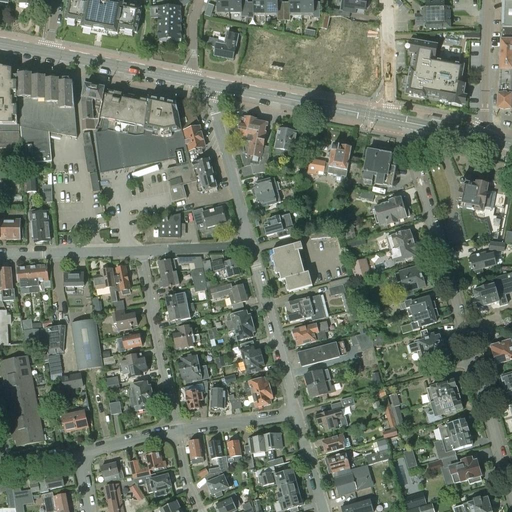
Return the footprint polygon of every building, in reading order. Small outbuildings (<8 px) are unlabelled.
[(68,0),(65,20),(83,24),(82,28),(118,35),(119,31),(136,34),(141,9),(123,6),(123,5),(114,3),(114,1),(108,0),(68,0)] [(229,0),(217,0),(218,5),(218,13),(229,13),(229,0)] [(241,0),(229,0),(229,13),(241,13),(241,18),(247,18),(248,5),(241,5),(241,0)] [(248,6),(247,18),(247,19),(254,19),(254,14),(266,14),(265,0),(253,0),(254,6),(248,6)] [(277,0),(265,0),(266,14),(266,17),(277,17),(277,21),(284,21),(284,6),(277,6),(277,0)] [(289,0),(290,6),(284,6),(284,21),(290,21),(290,17),(302,17),(301,0),(289,0)] [(313,0),(301,0),(302,17),(313,17),(313,19),(320,19),(320,6),(313,6),(313,0)] [(367,0),(344,0),(343,12),(332,10),(332,16),(349,19),(350,13),(355,14),(356,10),(365,12),(366,9),(367,9),(368,2),(367,2),(367,0)] [(502,30),(511,30),(511,0),(503,0),(503,1),(502,1),(502,2),(503,2),(503,10),(502,30)] [(416,22),(416,27),(424,26),(424,29),(450,28),(450,7),(444,7),(444,2),(427,3),(427,8),(420,9),(420,16),(418,16),(416,18),(416,22)] [(208,5),(204,16),(210,18),(214,7),(208,5)] [(181,8),(151,9),(151,18),(159,18),(159,39),(159,40),(160,40),(160,42),(160,43),(167,43),(168,42),(168,40),(181,40),(181,39),(181,8)] [(323,14),(320,28),(329,29),(332,16),(323,14)] [(511,30),(502,30),(501,54),(499,55),(499,59),(501,61),(500,83),(499,83),(499,89),(500,89),(500,95),(498,95),(498,109),(504,110),(511,109),(511,108),(511,94),(511,70),(511,66),(511,30)] [(217,45),(214,57),(233,60),(238,36),(227,34),(225,47),(217,45)] [(274,39),(255,36),(249,67),(369,91),(375,60),(373,60),(377,40),(349,34),(346,51),(275,37),(274,39)] [(411,69),(406,95),(426,99),(427,96),(441,98),(440,101),(449,103),(449,104),(461,106),(465,86),(461,85),(464,66),(434,60),(434,58),(435,58),(437,46),(413,41),(411,54),(415,55),(412,69),(411,69)] [(12,71),(0,68),(0,125),(17,126),(18,99),(18,77),(12,77),(12,71)] [(25,156),(26,163),(52,162),(50,140),(72,139),(77,139),(72,83),(59,83),(59,80),(46,80),(46,78),(32,78),(32,75),(18,75),(18,99),(17,126),(17,133),(22,133),(23,156),(25,156)] [(83,94),(82,104),(83,121),(82,121),(83,132),(95,131),(98,124),(99,119),(104,93),(105,89),(84,85),(82,93),(82,94),(83,94)] [(175,160),(177,168),(191,165),(191,163),(178,113),(176,105),(149,99),(123,93),(115,92),(115,95),(106,93),(101,119),(104,120),(101,133),(96,134),(100,175),(111,173),(175,160)] [(178,113),(191,163),(198,162),(196,156),(203,154),(202,149),(205,148),(200,128),(199,128),(195,114),(192,114),(191,110),(184,109),(178,113)] [(250,172),(252,171),(250,157),(256,122),(256,121),(245,119),(245,118),(242,118),(238,121),(237,126),(238,126),(238,128),(239,129),(238,136),(242,137),(241,142),(245,155),(241,156),(244,168),(249,167),(250,172)] [(250,157),(252,171),(253,176),(254,175),(260,174),(262,174),(265,174),(270,149),(263,147),(264,138),(264,137),(267,125),(256,122),(250,157)] [(17,133),(17,126),(0,125),(0,148),(17,149),(17,133)] [(283,154),(283,151),(282,151),(284,141),(295,143),(297,134),(296,134),(296,133),(297,130),(280,126),(280,129),(279,130),(279,131),(275,152),(276,154),(280,155),(283,154)] [(83,135),(85,147),(92,146),(90,133),(83,135)] [(282,151),(283,151),(285,152),(284,158),(291,159),(292,153),(293,153),(295,143),(284,141),(282,151)] [(83,148),(88,174),(97,172),(92,146),(83,148)] [(310,161),(307,174),(318,176),(318,172),(323,173),(324,169),(329,170),(328,176),(346,179),(351,150),(342,148),(342,149),(339,148),(339,147),(333,146),(332,152),(329,166),(325,165),(325,164),(310,161)] [(376,173),(375,177),(377,178),(376,186),(391,188),(392,186),(397,156),(392,155),(393,151),(381,149),(380,153),(378,153),(377,155),(379,155),(378,163),(380,163),(378,174),(376,173)] [(373,177),(375,177),(376,173),(378,174),(380,163),(378,163),(379,155),(377,155),(378,153),(368,151),(366,163),(364,173),(365,173),(363,181),(365,181),(365,183),(372,185),(373,177)] [(191,165),(177,168),(166,171),(172,203),(187,199),(183,186),(197,183),(197,182),(203,180),(203,176),(212,174),(209,160),(191,165)] [(36,173),(23,174),(25,195),(37,194),(36,173)] [(47,186),(43,186),(43,203),(52,203),(51,173),(47,173),(47,186)] [(90,175),(93,193),(100,192),(97,174),(90,175)] [(215,182),(212,174),(203,176),(203,180),(197,182),(197,183),(198,185),(197,188),(198,192),(200,194),(217,189),(216,188),(217,187),(216,183),(215,182)] [(253,190),(252,191),(253,196),(255,197),(256,197),(273,192),(277,191),(280,190),(278,183),(275,184),(274,180),(270,181),(270,180),(255,184),(256,189),(254,189),(254,190),(253,190)] [(454,217),(453,224),(456,224),(454,234),(463,236),(467,216),(471,216),(472,211),(482,213),(483,209),(492,211),(495,194),(486,193),(488,187),(477,184),(476,186),(465,184),(465,183),(464,181),(462,181),(460,182),(460,184),(461,186),(462,186),(457,208),(458,208),(458,209),(457,214),(459,214),(458,218),(454,217)] [(277,191),(273,192),(256,197),(258,205),(260,204),(261,209),(276,205),(276,204),(280,203),(277,191)] [(361,199),(372,201),(373,195),(362,193),(361,199)] [(374,209),(377,218),(407,208),(404,198),(400,200),(400,199),(389,202),(389,204),(382,206),(382,207),(374,209)] [(206,222),(207,229),(226,224),(222,208),(203,213),(202,210),(192,212),(195,225),(206,222)] [(407,208),(377,218),(380,227),(387,225),(388,226),(398,223),(398,222),(406,219),(406,218),(410,217),(407,208)] [(39,210),(29,211),(32,237),(34,237),(34,243),(42,243),(40,213),(39,213),(39,210)] [(47,213),(40,213),(42,243),(50,242),(48,221),(47,221),(47,213)] [(349,213),(342,218),(346,222),(352,217),(349,213)] [(160,239),(180,239),(180,216),(160,220),(160,239)] [(265,225),(266,228),(264,228),(267,237),(277,234),(279,240),(290,237),(291,229),(287,231),(283,218),(279,219),(279,217),(272,219),(273,220),(267,221),(268,224),(265,225)] [(332,217),(331,227),(341,227),(341,218),(332,217)] [(0,220),(0,240),(21,241),(21,220),(0,220)] [(342,231),(345,243),(357,240),(356,235),(354,228),(352,224),(342,223),(342,231)] [(393,243),(395,250),(416,244),(416,242),(415,238),(414,237),(411,237),(410,232),(386,238),(388,244),(393,243)] [(357,240),(345,243),(347,250),(365,244),(364,238),(357,240)] [(489,251),(504,253),(506,244),(490,242),(489,251)] [(390,252),(392,259),(394,265),(417,258),(416,253),(418,252),(419,250),(418,246),(416,244),(395,250),(390,252)] [(289,293),(312,287),(309,273),(302,275),(296,252),(303,251),(301,246),(295,248),(294,246),(271,252),(279,282),(285,280),(289,293)] [(474,272),(475,276),(484,273),(483,269),(497,265),(493,254),(487,256),(486,253),(470,257),(472,265),(470,266),(471,269),(473,270),(474,272)] [(195,264),(196,270),(203,269),(201,259),(194,260),(194,259),(178,260),(178,264),(195,264)] [(175,260),(158,263),(161,276),(177,273),(175,260)] [(355,280),(367,277),(362,260),(354,262),(355,265),(351,266),(355,280)] [(212,264),(214,273),(221,271),(224,280),(240,276),(236,261),(225,263),(225,261),(212,264)] [(210,262),(204,263),(206,275),(212,273),(210,262)] [(47,266),(37,267),(39,293),(44,293),(44,283),(48,282),(47,266)] [(37,267),(27,268),(30,294),(39,293),(37,267)] [(117,278),(113,279),(115,292),(120,292),(121,296),(130,295),(129,290),(130,290),(128,283),(129,283),(127,276),(125,268),(124,268),(122,267),(119,267),(117,270),(116,270),(117,278)] [(30,295),(30,294),(27,268),(17,269),(18,285),(20,285),(21,296),(30,295)] [(404,289),(399,291),(402,301),(415,298),(413,291),(417,289),(425,287),(424,287),(429,285),(427,278),(423,280),(419,268),(408,271),(396,275),(398,283),(402,282),(404,289)] [(0,292),(1,292),(2,302),(15,301),(14,290),(13,290),(11,269),(8,270),(7,269),(1,269),(1,270),(0,270),(0,292)] [(196,270),(191,271),(194,288),(206,285),(205,282),(203,269),(196,270)] [(115,292),(113,279),(112,271),(101,272),(102,277),(94,278),(96,290),(103,289),(104,290),(110,288),(112,300),(116,300),(115,292)] [(162,282),(159,283),(160,289),(163,288),(164,289),(180,286),(177,273),(161,276),(162,282)] [(495,286),(473,292),(476,301),(475,301),(478,310),(499,303),(500,307),(507,305),(503,290),(511,287),(511,273),(493,279),(495,286)] [(66,285),(66,289),(66,293),(75,293),(75,288),(84,288),(83,285),(83,275),(65,275),(66,285)] [(329,284),(330,289),(354,282),(353,277),(329,284)] [(214,285),(206,287),(207,290),(211,289),(213,299),(229,295),(233,310),(244,307),(243,303),(247,302),(243,286),(231,289),(230,284),(228,285),(228,282),(214,285)] [(343,285),(329,289),(331,297),(341,295),(345,294),(343,285)] [(166,298),(168,310),(187,306),(185,294),(166,298)] [(345,294),(341,295),(346,313),(350,312),(345,294)] [(98,297),(92,298),(95,315),(100,314),(98,297)] [(287,313),(288,315),(286,316),(287,321),(289,321),(290,323),(299,321),(309,318),(310,323),(325,319),(320,297),(299,302),(299,301),(288,304),(286,307),(287,313)] [(410,310),(412,317),(436,310),(434,303),(430,304),(430,303),(429,299),(412,303),(411,301),(405,303),(405,304),(399,306),(400,312),(406,310),(407,311),(410,310)] [(113,304),(115,313),(124,311),(123,302),(113,304)] [(187,306),(168,310),(171,322),(175,321),(186,319),(184,312),(194,310),(193,304),(187,306)] [(363,310),(353,313),(355,321),(365,319),(363,310)] [(438,317),(436,310),(412,317),(414,324),(400,328),(402,335),(420,331),(419,328),(436,324),(435,318),(438,317)] [(0,346),(8,346),(7,325),(11,325),(10,317),(7,317),(6,312),(3,312),(3,311),(0,311),(0,346)] [(124,311),(115,313),(111,314),(113,324),(117,324),(119,333),(132,330),(131,328),(138,326),(135,315),(126,317),(124,311)] [(228,322),(227,323),(229,331),(234,330),(253,325),(250,316),(248,316),(247,312),(230,316),(230,317),(227,318),(228,322)] [(31,321),(21,322),(22,331),(32,331),(31,325),(31,321)] [(71,325),(78,372),(103,368),(101,360),(100,353),(95,321),(71,325)] [(51,322),(42,323),(43,330),(53,328),(51,322)] [(327,322),(292,332),(295,340),(316,334),(325,332),(330,331),(327,322)] [(235,338),(232,338),(233,343),(253,338),(252,334),(255,333),(253,325),(234,330),(235,338)] [(32,331),(22,331),(25,345),(46,344),(47,354),(48,362),(50,376),(62,374),(59,353),(63,352),(65,326),(53,328),(43,330),(40,330),(32,331)] [(178,332),(173,334),(175,341),(199,336),(198,329),(193,330),(192,327),(178,330),(178,332)] [(316,334),(295,340),(297,347),(327,339),(325,332),(316,334)] [(435,356),(437,361),(445,359),(444,354),(445,354),(445,353),(448,352),(446,345),(443,346),(442,345),(441,345),(439,337),(434,339),(433,335),(429,337),(427,332),(421,334),(423,342),(412,345),(414,354),(421,351),(424,360),(435,356)] [(119,345),(117,348),(118,351),(120,353),(126,352),(125,350),(142,347),(142,345),(143,344),(142,341),(140,340),(139,335),(129,337),(129,335),(124,336),(124,339),(118,340),(119,345)] [(370,335),(351,340),(353,346),(359,345),(362,352),(374,349),(370,335)] [(199,336),(175,341),(176,348),(179,348),(180,351),(197,347),(196,343),(201,342),(199,336)] [(511,345),(511,341),(490,347),(494,358),(493,359),(493,360),(493,362),(493,363),(494,364),(494,365),(495,365),(496,366),(496,367),(511,361),(511,345)] [(298,355),(302,368),(340,358),(338,354),(335,342),(303,350),(304,353),(298,355)] [(240,350),(243,363),(261,358),(259,349),(256,350),(255,346),(240,350)] [(362,352),(363,358),(376,357),(374,349),(362,352)] [(121,363),(122,370),(146,365),(144,357),(141,358),(141,355),(125,359),(126,362),(121,363)] [(179,363),(181,372),(199,368),(196,355),(181,359),(182,363),(179,363)] [(0,362),(2,373),(30,368),(28,357),(0,362)] [(376,357),(363,358),(364,367),(378,366),(376,357)] [(102,360),(104,367),(115,364),(114,358),(102,360)] [(261,358),(243,363),(247,375),(262,371),(261,367),(264,366),(261,358)] [(146,365),(122,370),(124,376),(129,375),(129,379),(145,376),(145,373),(147,372),(146,365)] [(199,368),(181,372),(183,380),(185,380),(186,384),(202,381),(201,377),(207,375),(205,367),(199,368)] [(2,373),(5,384),(32,378),(30,368),(2,373)] [(305,376),(308,388),(330,382),(327,372),(322,373),(321,372),(305,376)] [(377,373),(371,375),(374,387),(380,385),(377,373)] [(499,381),(500,386),(503,386),(506,395),(507,394),(509,396),(511,395),(511,374),(501,378),(499,381)] [(62,378),(64,390),(83,387),(81,375),(62,378)] [(224,378),(226,385),(236,383),(234,376),(224,378)] [(106,379),(107,387),(119,384),(118,377),(106,379)] [(5,384),(7,394),(34,389),(32,378),(5,384)] [(248,397),(252,396),(270,391),(268,382),(266,383),(264,379),(244,384),(248,397)] [(426,389),(430,404),(459,395),(457,388),(455,388),(453,381),(426,389)] [(330,382),(308,388),(311,399),(327,395),(327,394),(333,392),(330,382)] [(147,383),(131,386),(134,400),(152,395),(151,387),(148,387),(147,383)] [(119,384),(107,387),(108,394),(120,392),(119,384)] [(208,384),(185,389),(186,394),(189,411),(202,409),(200,402),(203,401),(202,394),(205,394),(204,390),(207,390),(208,384)] [(7,394),(9,405),(36,400),(34,389),(7,394)] [(211,409),(212,409),(214,411),(217,411),(219,409),(224,409),(225,393),(228,393),(228,389),(211,389),(211,409)] [(270,391),(252,396),(254,404),(251,405),(252,410),(271,405),(270,401),(273,400),(270,391)] [(134,400),(130,401),(133,413),(136,412),(137,412),(153,409),(152,405),(154,404),(152,395),(134,400)] [(459,395),(430,404),(433,412),(427,414),(429,423),(440,420),(439,417),(462,410),(460,404),(461,403),(459,395)] [(240,400),(230,402),(233,411),(242,409),(240,403),(245,402),(244,398),(240,400)] [(9,405),(11,416),(38,410),(36,400),(9,405)] [(385,409),(388,422),(394,420),(392,416),(390,408),(388,401),(383,402),(385,409)] [(123,403),(110,405),(111,414),(119,413),(119,409),(123,408),(123,403)] [(61,404),(55,405),(60,433),(65,432),(66,434),(77,432),(73,415),(63,417),(61,404)] [(340,429),(340,428),(348,426),(345,417),(342,418),(341,412),(343,411),(341,404),(331,406),(333,412),(328,414),(321,415),(316,417),(318,425),(324,424),(326,433),(340,429)] [(392,416),(400,413),(398,406),(390,408),(392,416)] [(11,416),(13,426),(40,421),(38,410),(11,416)] [(84,412),(73,415),(77,432),(88,429),(84,412)] [(400,413),(392,416),(394,420),(395,424),(402,421),(400,413)] [(13,426),(15,437),(42,432),(40,421),(13,426)] [(439,428),(443,441),(469,433),(466,425),(463,426),(462,421),(450,425),(446,426),(445,427),(439,428)] [(396,430),(383,434),(385,440),(398,437),(396,430)] [(42,432),(15,437),(17,448),(44,442),(42,432)] [(469,434),(443,441),(446,454),(443,460),(455,457),(454,452),(472,446),(471,442),(471,439),(471,437),(470,435),(469,434)] [(280,435),(264,437),(264,438),(266,453),(267,463),(269,469),(273,468),(284,465),(282,459),(274,461),(272,451),(282,450),(281,442),(280,443),(279,436),(280,436),(280,435)] [(345,449),(344,443),(346,442),(344,435),(336,437),(336,438),(323,442),(324,448),(324,449),(324,452),(326,453),(326,455),(345,449)] [(251,455),(266,453),(264,438),(248,440),(249,441),(250,441),(251,455)] [(385,441),(373,444),(375,454),(387,451),(385,441)] [(192,443),(189,444),(192,465),(203,464),(200,442),(197,442),(196,442),(193,442),(192,443)] [(219,469),(220,473),(229,471),(226,457),(222,458),(219,442),(208,444),(211,460),(218,459),(219,469)] [(230,443),(228,444),(231,460),(235,459),(236,463),(243,462),(239,442),(236,442),(235,442),(231,442),(230,443)] [(387,451),(366,457),(368,465),(390,460),(387,451)] [(407,470),(416,467),(412,451),(403,453),(407,470)] [(328,459),(324,460),(327,467),(347,461),(353,460),(351,452),(328,459)] [(129,463),(133,480),(150,476),(149,472),(166,468),(165,462),(162,463),(160,453),(146,456),(149,469),(140,471),(137,461),(129,463)] [(443,460),(443,459),(428,463),(431,473),(449,469),(451,476),(454,475),(456,485),(472,480),(473,484),(482,482),(480,478),(481,477),(483,474),(481,470),(479,469),(476,462),(473,463),(472,459),(461,462),(462,465),(453,467),(453,465),(445,467),(443,460)] [(347,461),(327,467),(329,475),(332,474),(350,469),(347,461)] [(101,468),(104,479),(105,483),(112,482),(120,480),(124,480),(121,469),(117,470),(116,464),(101,468)] [(352,475),(334,480),(338,498),(357,492),(359,491),(360,489),(364,488),(366,489),(372,488),(366,466),(350,471),(352,475)] [(269,469),(256,473),(256,478),(258,477),(260,485),(262,484),(263,487),(273,484),(274,489),(296,483),(292,471),(285,473),(284,471),(275,474),(273,468),(269,469)] [(209,476),(207,477),(210,483),(207,484),(209,489),(208,491),(210,495),(212,495),(212,496),(231,488),(228,480),(225,481),(222,473),(218,475),(210,475),(209,476)] [(64,488),(64,487),(62,477),(49,479),(48,474),(29,477),(32,493),(48,490),(48,491),(64,488)] [(155,475),(134,482),(138,488),(148,485),(150,494),(154,493),(171,488),(171,487),(173,486),(172,482),(170,481),(168,476),(157,479),(155,475)] [(274,489),(272,489),(276,501),(278,500),(299,495),(297,490),(299,488),(298,484),(296,484),(296,483),(274,489)] [(0,492),(6,491),(9,510),(15,510),(14,500),(13,491),(12,490),(12,485),(0,486),(0,492)] [(105,488),(108,504),(122,501),(122,500),(119,485),(105,488)] [(130,490),(138,502),(144,498),(136,486),(130,490)] [(20,490),(13,491),(14,500),(21,499),(20,490)] [(229,500),(216,505),(218,511),(234,511),(236,511),(234,506),(238,505),(233,494),(228,496),(229,500)] [(46,511),(67,511),(69,511),(66,495),(52,498),(54,509),(46,511)] [(300,500),(299,495),(278,500),(281,511),(282,511),(290,510),(298,508),(302,507),(302,506),(303,504),(302,500),(300,500)] [(412,509),(409,497),(402,499),(406,511),(412,509)] [(494,511),(494,509),(491,510),(487,499),(486,499),(486,497),(478,500),(465,503),(466,506),(457,508),(457,511),(494,511)] [(27,498),(21,499),(14,500),(15,506),(23,505),(28,504),(27,498)] [(122,501),(108,504),(109,511),(124,511),(123,509),(130,507),(128,499),(122,500),(122,501)] [(372,511),(369,500),(341,508),(342,511),(372,511)] [(160,510),(160,511),(180,511),(180,510),(181,508),(179,505),(177,504),(177,503),(160,510)]
